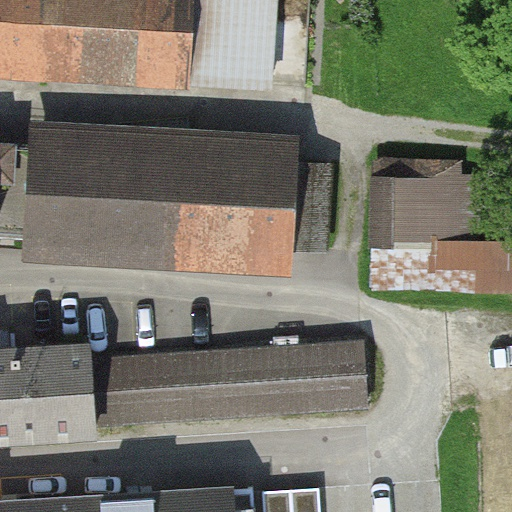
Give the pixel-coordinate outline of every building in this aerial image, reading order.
[(0,0),(0,86),(271,100),(275,0),(0,0)] [(0,134),(0,177),(23,178),(20,263),(303,273),(307,146),(0,134)] [(470,186),(370,185),(368,300),(511,301),(511,244),(469,244),(470,186)] [(0,443),(366,431),(363,351),(0,363),(0,443)] [(25,511),(352,511),(350,486),(25,511)]
